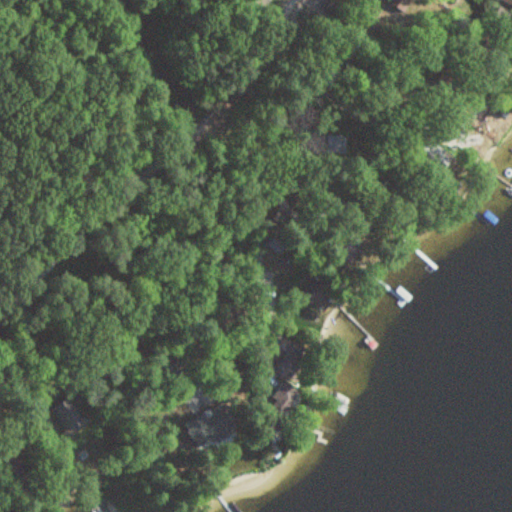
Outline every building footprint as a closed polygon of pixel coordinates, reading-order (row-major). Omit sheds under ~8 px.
[(356,13),(332,0),(328,9),(351,22),(356,13)] [(389,0),(389,1),(407,11),(412,0),(389,0)] [(508,47),(489,35),(471,63),(490,75),(508,47)] [(429,66),(391,38),(379,54),(417,82),(429,66)] [(444,175),(455,153),(424,137),(413,159),(444,175)] [(304,290),(319,307),(335,293),(320,276),(304,290)] [(267,355),(280,361),(276,368),(292,376),(307,347),(278,332),(267,355)] [(301,390),(283,380),(274,396),(276,398),(263,424),(279,432),(301,390)] [(55,407),(71,431),(88,419),(73,396),(55,407)] [(202,418),(216,442),(236,431),(223,407),(202,418)]
